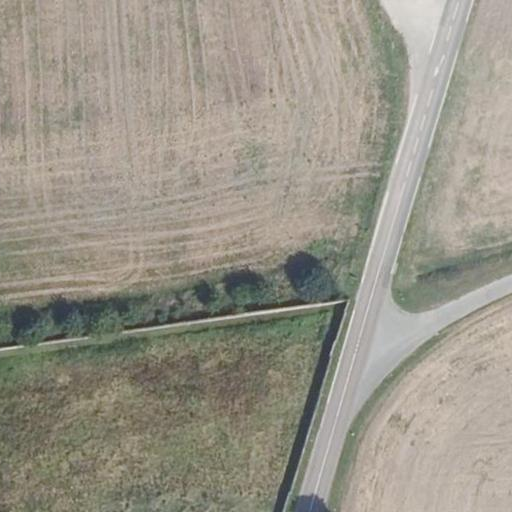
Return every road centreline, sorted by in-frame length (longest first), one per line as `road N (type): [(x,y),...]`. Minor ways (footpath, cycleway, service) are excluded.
road 1 (secondary): [(446,0),(347,374)]
road 2 (unclassified): [(511,280),(466,297),(347,374)]
road 3 (secondary): [(347,374),(311,511)]
